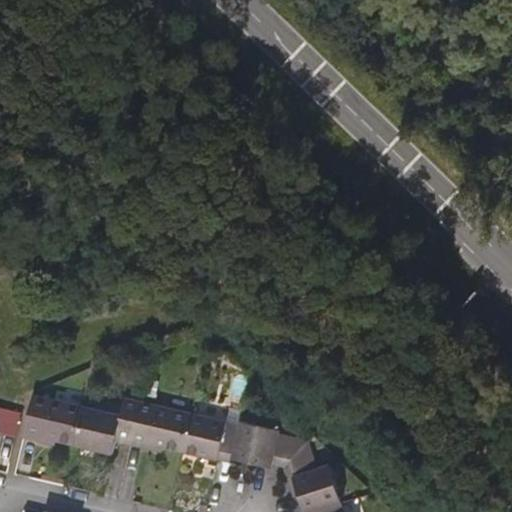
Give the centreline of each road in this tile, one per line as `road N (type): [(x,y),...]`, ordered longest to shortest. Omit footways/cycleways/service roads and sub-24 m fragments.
road 1 (unclassified): [(511,362),(139,0)]
road 2 (secondary): [(511,266),(235,0)]
road 3 (residential): [(0,496),(2,484),(118,511)]
